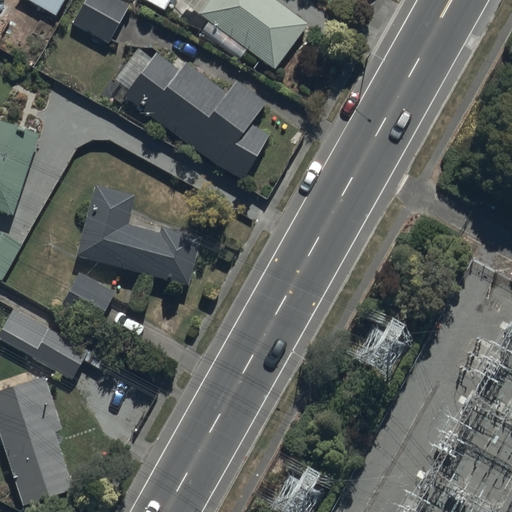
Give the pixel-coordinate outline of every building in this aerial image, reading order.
[(70,0),(19,0),(17,3),(57,24),(70,0)] [(125,5),(115,0),(83,0),(71,24),(105,43),(125,5)] [(171,1),(168,0),(137,0),(136,3),(164,17),(171,1)] [(308,33),(263,0),(218,0),(202,26),(207,30),(202,37),(241,67),(248,57),(274,77),(308,33)] [(129,98),(123,106),(215,173),(243,190),(269,145),(253,135),(267,113),(235,92),(228,103),(185,71),(180,78),(156,60),(149,68),(139,61),(118,90),(129,98)] [(0,219),(12,223),(38,143),(0,130),(0,219)] [(92,196),(75,267),(188,295),(199,247),(160,237),(159,240),(129,233),(136,207),(92,196)] [(23,252),(0,239),(0,286),(3,288),(23,252)] [(113,297),(75,278),(56,316),(93,335),(113,297)] [(87,358),(11,317),(0,337),(0,346),(72,386),(87,358)] [(44,387),(0,400),(0,445),(20,511),(24,511),(73,497),(54,437),(59,436),(44,387)]
